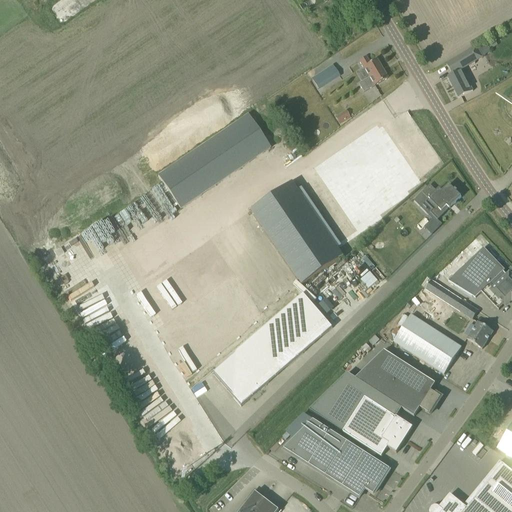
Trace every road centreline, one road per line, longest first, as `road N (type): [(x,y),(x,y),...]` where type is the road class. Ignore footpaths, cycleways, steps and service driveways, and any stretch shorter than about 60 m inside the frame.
road 1 (unclassified): [(325,511),(236,438),(489,190)]
road 2 (unclassified): [(489,190),(375,0)]
road 3 (unclassified): [(385,511),(511,342)]
